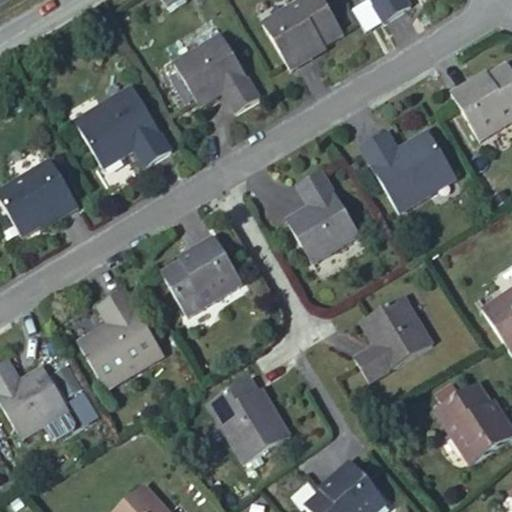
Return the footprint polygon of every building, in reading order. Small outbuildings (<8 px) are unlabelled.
[(311,59),(325,50),(344,39),(320,0),(311,0),(264,29),(293,76),(314,63),(311,59)] [(369,0),(386,27),(412,10),(405,0),(369,0)] [(175,68),(198,107),(221,93),(223,97),(236,117),(261,102),(223,39),(175,68)] [(328,55),(325,50),(311,59),(314,63),(328,55)] [(478,89),(475,84),(452,98),(480,145),(511,126),(511,75),(509,70),(492,81),(478,89)] [(489,76),(475,84),(478,89),(492,81),(489,76)] [(109,117),(82,133),(107,174),(137,155),(146,171),(173,156),(135,91),(104,109),(109,117)] [(221,93),(198,107),(201,111),(223,97),(221,93)] [(78,125),(82,133),(109,117),(104,109),(78,125)] [(402,216),(431,198),(426,192),(452,176),(427,135),(399,153),(388,136),(362,153),(402,216)] [(0,203),(22,240),(40,229),(55,221),(57,225),(79,212),(50,165),(0,194),(0,203)] [(426,192),(431,198),(456,182),(452,176),(426,192)] [(298,193),(310,212),(312,216),(290,230),(314,269),(360,240),(322,179),(298,193)] [(312,216),(310,212),(288,226),(290,230),(312,216)] [(55,221),(40,229),(43,234),(57,225),(55,221)] [(196,260),(182,268),(164,279),(190,322),(243,289),(215,242),(193,255),(196,260)] [(179,264),(182,268),(196,260),(193,255),(179,264)] [(511,357),(511,294),(483,313),(511,357)] [(80,347),(105,387),(132,370),(137,377),(164,360),(125,296),(100,312),(110,329),(80,347)] [(405,303),(368,326),(381,348),(376,351),(356,363),(371,388),(433,349),(405,303)] [(381,348),(368,326),(362,329),(376,351),(381,348)] [(25,390),(22,385),(10,365),(0,371),(0,405),(23,443),(45,430),(52,442),(58,443),(74,432),(76,428),(68,416),(70,415),(47,377),(25,390)] [(132,370),(105,387),(109,394),(137,377),(132,370)] [(43,372),(22,385),(25,390),(47,377),(43,372)] [(272,419),(260,398),(252,385),(209,411),(243,468),(291,440),(276,416),(272,419)] [(498,421),(489,406),(478,390),(437,417),(471,469),(511,442),(511,432),(502,418),(498,421)] [(264,395),(260,398),(272,419),(276,416),(264,395)] [(493,404),(489,406),(498,421),(502,418),(493,404)] [(335,487),(322,497),(307,511),(308,511),(380,511),(387,507),(350,465),(331,482),(335,487)] [(318,493),(322,497),(335,487),(331,482),(318,493)] [(164,511),(146,490),(121,511),(164,511)]
